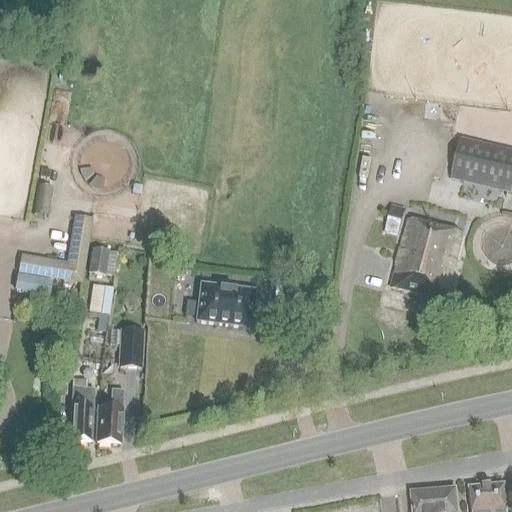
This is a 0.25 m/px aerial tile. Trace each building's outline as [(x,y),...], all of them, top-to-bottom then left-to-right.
[(451,182),(511,196),(511,192),(511,153),(461,142),(451,182)] [(41,171),(39,179),(48,181),(49,173),(41,171)] [(484,202),(486,190),(465,186),(463,198),(484,202)] [(36,188),(32,216),(48,219),(53,190),(36,188)] [(405,211),(392,207),(383,235),(397,239),(405,211)] [(73,218),(66,266),(20,258),(18,276),(82,286),(92,221),(73,218)] [(462,236),(408,222),(390,291),(420,299),(417,312),(437,317),(443,292),(447,293),(462,236)] [(116,255),(91,251),(87,275),(113,279),(116,255)] [(52,284),(17,278),(14,293),(49,299),(52,284)] [(312,282),(308,306),(324,308),(327,284),(312,282)] [(92,287),(88,315),(99,317),(103,288),(92,287)] [(255,294),(200,287),(195,322),(195,324),(250,331),(255,294)] [(113,290),(103,288),(99,317),(109,318),(113,290)] [(144,333),(119,332),(117,371),(142,372),(144,333)] [(92,416),(91,416),(92,402),(92,394),(85,393),(86,383),(72,382),(72,391),(71,391),(70,401),(69,431),(70,431),(69,445),(88,446),(89,430),(91,430),(92,416)] [(95,447),(118,448),(122,401),(122,395),(108,395),(108,401),(107,414),(98,413),(95,447)] [(506,511),(507,510),(505,487),(470,491),(471,511),(506,511)] [(457,511),(456,492),(412,496),(413,511),(457,511)]
